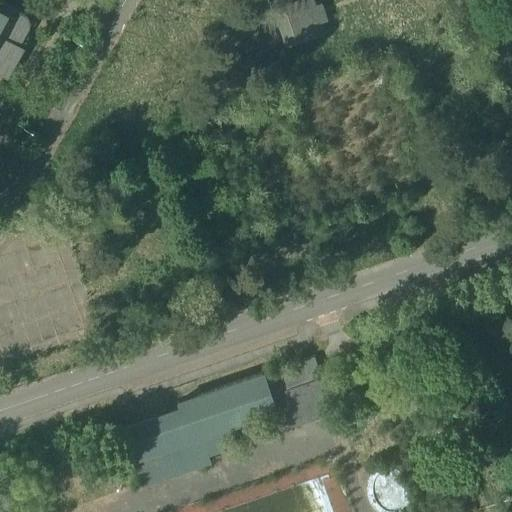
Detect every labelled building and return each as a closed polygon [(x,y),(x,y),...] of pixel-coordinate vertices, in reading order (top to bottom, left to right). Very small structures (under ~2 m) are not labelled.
[(312,0),(297,0),(273,8),(285,46),(324,33),(320,22),(326,20),(321,3),(315,5),(312,0)] [(0,73),(28,24),(28,23),(28,21),(28,19),(27,17),(0,1),(0,73)] [(198,401),(123,427),(143,484),(208,461),(206,454),(233,444),(227,425),(274,409),(280,428),(332,410),(321,378),(285,390),(278,368),(262,374),(262,372),(196,395),(198,401)] [(126,464),(115,468),(122,490),(133,487),(126,464)] [(397,507),(399,478),(376,476),(375,506),(397,507)]
